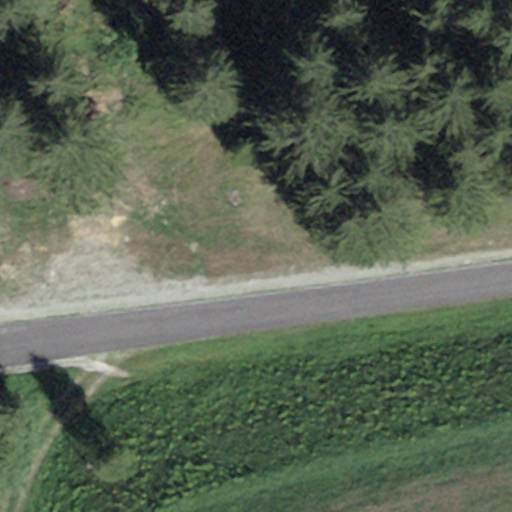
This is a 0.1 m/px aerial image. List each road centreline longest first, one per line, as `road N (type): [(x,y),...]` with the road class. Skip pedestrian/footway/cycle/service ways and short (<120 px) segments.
road 1 (unclassified): [(0,343),(511,279)]
road 2 (track): [(124,327),(34,446),(9,511)]
